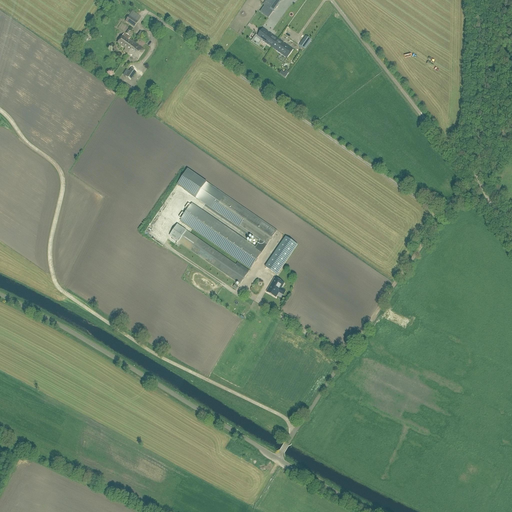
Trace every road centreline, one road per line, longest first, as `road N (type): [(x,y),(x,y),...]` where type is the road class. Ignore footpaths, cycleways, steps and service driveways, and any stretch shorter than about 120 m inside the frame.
road 1 (residential): [(374,511),(0,294)]
road 2 (unclassified): [(511,237),(480,175),(492,0)]
road 3 (track): [(340,363),(452,201),(491,205)]
road 4 (unknown): [(182,192),(162,237),(227,284),(240,289),(279,236)]
